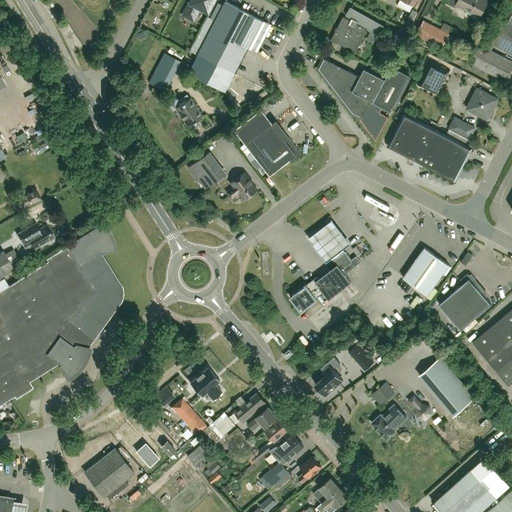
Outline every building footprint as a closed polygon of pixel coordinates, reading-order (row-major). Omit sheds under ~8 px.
[(225,1),(225,0),(190,0),(186,9),(195,14),(199,7),(207,11),(217,16),(225,1)] [(447,0),(446,3),(455,7),(456,5),(479,17),(488,0),(447,0)] [(217,16),(188,72),(224,91),(247,47),(253,50),(268,23),(225,1),(217,16)] [(367,29),(357,23),(357,22),(380,34),(385,25),(350,6),(345,15),(351,18),(351,20),(343,16),(331,39),(355,52),(367,29)] [(416,35),(442,48),(449,33),(424,20),(416,35)] [(511,54),(511,27),(506,24),(499,21),(488,42),(511,54)] [(268,41),(266,47),(274,51),(277,45),(268,41)] [(469,62),(505,81),(511,68),(511,60),(479,44),(469,62)] [(148,82),(164,91),(180,61),(164,52),(148,82)] [(353,112),(361,117),(361,119),(379,134),(391,111),(410,75),(392,66),(385,79),(364,68),(360,76),(324,58),(319,68),(353,112)] [(417,85),(438,96),(451,70),(430,59),(417,85)] [(496,99),(478,89),(468,108),(487,117),(496,99)] [(176,106),(180,112),(179,113),(183,118),(188,125),(201,116),(189,97),(188,98),(186,95),(178,100),(180,103),(176,106)] [(289,138),(285,137),(283,139),(261,110),(234,130),(268,174),(289,159),(290,160),(294,161),(300,156),(300,152),(289,138)] [(405,114),(393,137),(389,146),(432,168),(454,180),(460,168),(471,148),(405,114)] [(455,117),(450,128),(469,138),(475,127),(455,117)] [(226,173),(223,168),(209,150),(187,166),(189,168),(204,189),(226,173)] [(238,192),(243,199),(256,190),(249,180),(249,179),(243,172),(230,182),(234,186),(227,191),(231,197),(238,192)] [(30,194),(42,188),(40,183),(28,188),(30,194)] [(28,200),(24,190),(15,194),(19,204),(28,200)] [(289,214),(299,209),(296,204),(286,209),(289,214)] [(329,215),(312,227),(330,251),(336,247),(334,245),(352,232),(342,219),(337,223),(334,219),(333,220),(329,215)] [(0,404),(15,395),(11,389),(27,379),(29,382),(30,381),(28,379),(57,361),(60,363),(69,376),(71,375),(74,372),(77,369),(80,366),(82,363),(84,359),(86,356),(87,352),(88,349),(84,348),(119,299),(120,287),(97,251),(114,248),(113,245),(112,242),(111,239),(110,235),(108,232),(107,229),(102,222),(75,239),(71,246),(0,290),(0,404)] [(46,224),(39,228),(36,222),(35,223),(36,225),(31,228),(30,226),(17,234),(19,237),(21,236),(23,239),(28,236),(35,248),(53,237),(46,224)] [(362,254),(356,246),(352,249),(358,256),(362,254)] [(425,247),(403,277),(427,295),(449,264),(425,247)] [(3,250),(0,251),(0,275),(14,268),(3,250)] [(351,282),(345,274),(356,265),(361,261),(356,256),(352,259),(345,251),(334,260),(337,264),(318,279),(317,276),(306,285),(306,284),(290,296),(297,305),(300,303),(304,309),(317,299),(316,297),(323,291),(329,299),(351,282)] [(474,284),(475,283),(475,279),(471,274),(467,274),(460,280),(460,284),(460,285),(439,303),(461,329),(491,303),(474,284)] [(511,308),(473,341),(509,385),(511,382),(511,308)] [(287,359),(293,353),(290,349),(283,354),(287,359)] [(336,386),(343,380),(330,365),(322,371),(325,375),(315,384),(325,395),(331,389),(332,390),(336,386)] [(208,366),(190,382),(201,396),(206,392),(213,399),(222,391),(215,384),(219,380),(208,366)] [(474,397),(450,368),(429,386),(452,415),(474,397)] [(356,373),(344,383),(348,389),(360,378),(356,373)] [(386,382),(372,394),(381,404),(395,392),(386,382)] [(257,391),(241,404),(235,410),(243,420),(253,412),(266,401),(257,391)] [(172,406),(183,419),(178,424),(189,437),(195,432),(196,433),(206,425),(182,398),(172,406)] [(145,404),(165,427),(169,423),(161,414),(157,410),(149,401),(145,404)] [(406,418),(394,404),(382,415),(381,414),(372,422),(387,438),(396,430),(395,428),(406,418)] [(248,423),(253,429),(262,421),(266,426),(278,415),(269,405),(248,423)] [(220,437),(235,424),(224,411),(201,432),(205,437),(208,435),(215,442),(220,437)] [(274,441),(289,428),(280,418),(265,430),(274,441)] [(238,445),(247,437),(238,426),(228,434),(238,445)] [(171,445),(176,440),(169,433),(164,437),(171,445)] [(293,434),(278,447),(288,460),(304,446),(293,434)] [(149,464),(158,456),(145,442),(136,450),(149,464)] [(271,449),(267,444),(251,457),(255,462),(271,449)] [(201,457),(206,453),(199,445),(187,455),(195,465),(203,459),(201,457)] [(134,472),(114,447),(84,471),(104,496),(134,472)] [(310,476),(322,466),(312,455),(300,466),(305,471),(299,477),(303,482),(309,476),(310,476)] [(442,511),(445,511),(479,511),(509,485),(484,457),(433,503),(441,511),(442,511)] [(206,464),(208,468),(205,471),(210,476),(213,473),(221,466),(216,461),(216,460),(213,458),(206,464)] [(263,476),(272,485),(288,471),(279,461),(263,476)] [(218,471),(212,477),(215,480),(222,475),(218,471)] [(284,476),(275,484),(278,487),(287,479),(284,476)] [(322,503),(340,486),(331,477),(313,493),(322,503)] [(338,507),(349,496),(340,486),(322,503),(327,508),(334,502),(338,507)] [(511,511),(511,489),(486,511),(511,511)] [(0,511),(10,511),(13,496),(0,494),(0,511)] [(268,511),(273,507),(266,499),(261,503),(268,511)] [(15,511),(31,511),(32,502),(17,500),(15,511)] [(363,511),(354,503),(344,511),(363,511)]
